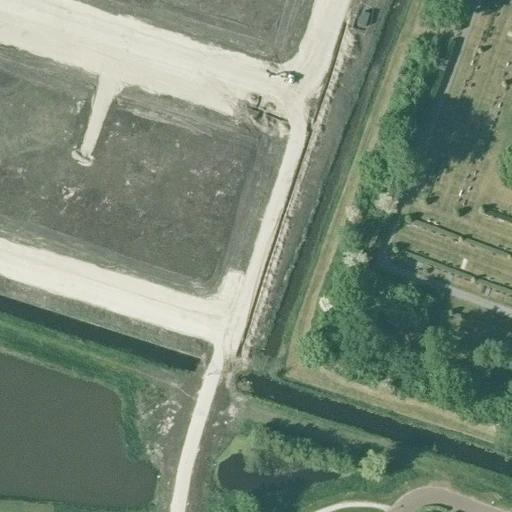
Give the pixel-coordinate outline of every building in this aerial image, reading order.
[(125,0),(125,3),(148,10),(150,0),(125,0)] [(182,0),(176,19),(201,27),(209,0),(182,0)] [(209,0),(201,27),(226,35),(236,0),(209,0)] [(219,148),(211,175),(223,179),(225,172),(257,182),(272,136),(240,126),(232,152),(219,148)] [(1,169),(0,172),(0,226),(7,229),(18,195),(29,198),(35,180),(1,169)] [(45,170),(31,213),(44,218),(38,239),(60,246),(75,200),(52,193),(58,174),(45,170)] [(75,200),(60,246),(83,253),(90,232),(103,237),(117,193),(104,189),(98,208),(75,200)] [(120,203),(111,232),(122,235),(114,263),(137,270),(152,224),(129,216),(132,207),(120,203)] [(152,224),(137,270),(161,278),(169,254),(179,257),(186,235),(152,224)]
